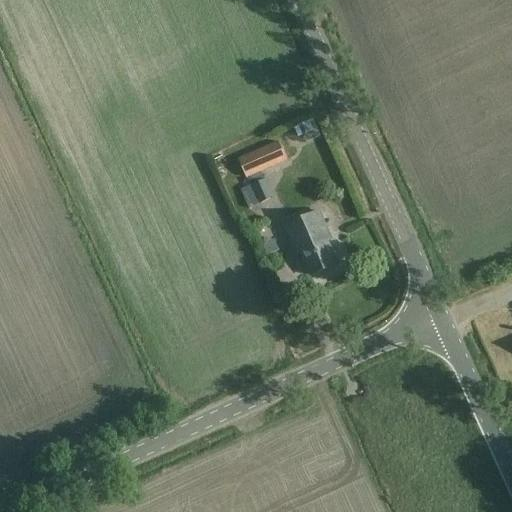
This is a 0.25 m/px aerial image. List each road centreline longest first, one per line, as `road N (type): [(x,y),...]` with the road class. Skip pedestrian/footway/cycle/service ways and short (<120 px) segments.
road 1 (tertiary): [(8,511),(441,316)]
road 2 (tertiary): [(441,316),(298,0)]
road 3 (tertiary): [(511,475),(441,316)]
